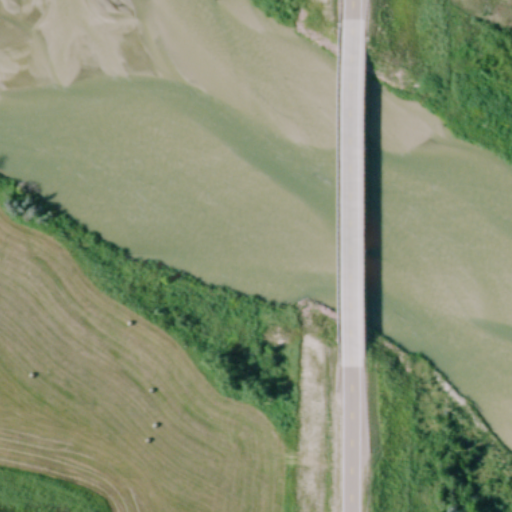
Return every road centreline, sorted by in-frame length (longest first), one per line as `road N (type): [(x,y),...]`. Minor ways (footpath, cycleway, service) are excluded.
road 1 (primary): [(357,358),(357,20)]
road 2 (primary): [(355,511),(357,358)]
